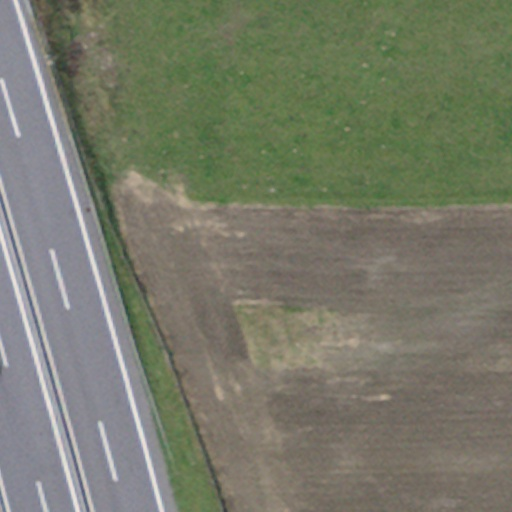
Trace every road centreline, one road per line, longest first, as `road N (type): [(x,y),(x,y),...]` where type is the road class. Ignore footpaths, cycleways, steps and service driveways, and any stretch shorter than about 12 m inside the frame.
road 1 (trunk): [(123,511),(0,77)]
road 2 (trunk): [(0,361),(40,511)]
